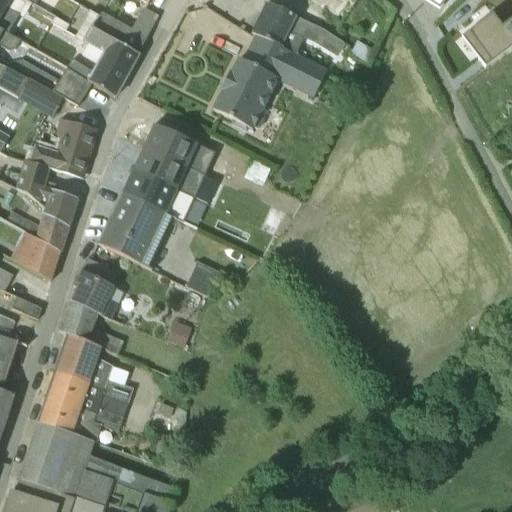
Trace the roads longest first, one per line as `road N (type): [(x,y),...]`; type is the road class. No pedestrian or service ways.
road 1 (residential): [(0,478),(107,133),(176,0)]
road 2 (residential): [(511,327),(364,443),(254,511)]
road 3 (residential): [(390,0),(511,205)]
